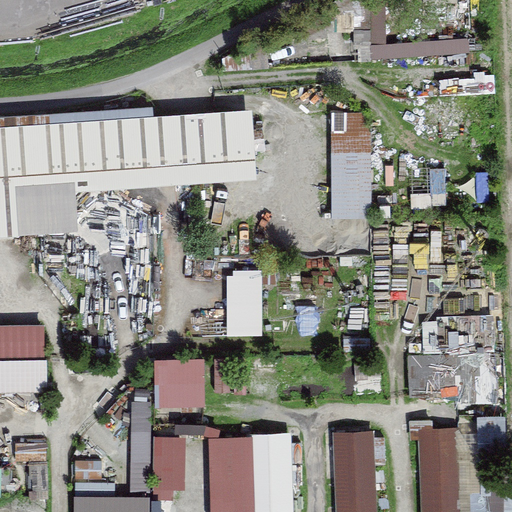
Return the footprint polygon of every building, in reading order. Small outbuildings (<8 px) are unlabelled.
[(475,50),(473,34),(391,39),(388,0),(355,0),(359,57),(475,50)] [(152,103),(0,112),(0,229),(76,225),(73,184),(257,173),(252,103),(153,109),(152,103)] [(362,109),(331,110),(331,216),(373,215),(370,128),(362,109)] [(96,271),(94,240),(78,241),(80,272),(96,271)] [(266,332),(265,267),(230,267),(230,332),(266,332)] [(412,344),(412,388),(483,386),(482,315),(472,315),(472,321),(430,322),(430,344),(412,344)] [(44,321),(0,321),(0,387),(44,387),(44,321)] [(158,352),(157,402),(209,402),(209,353),(158,352)] [(460,511),(457,425),(418,426),(420,511),(460,511)] [(374,511),(372,427),(332,429),(335,511),(374,511)] [(157,432),(157,496),(187,496),(187,432),(157,432)] [(289,511),(288,432),(209,434),(210,511),(289,511)] [(20,436),(19,455),(49,456),(49,436),(20,436)] [(149,511),(150,493),(74,492),(73,511),(149,511)]
